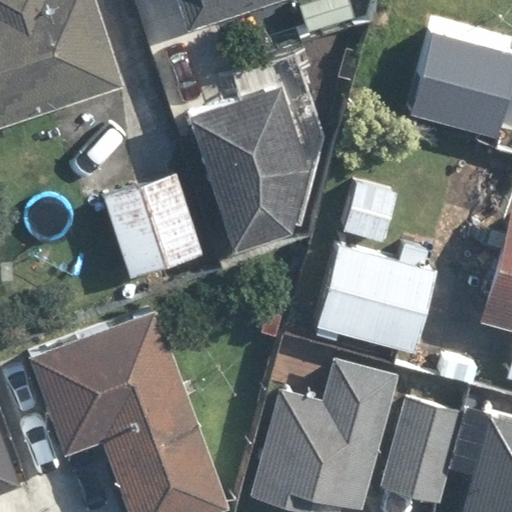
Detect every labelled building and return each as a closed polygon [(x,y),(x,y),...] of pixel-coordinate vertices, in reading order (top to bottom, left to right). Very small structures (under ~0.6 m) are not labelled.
[(0,0),(0,118),(121,77),(95,0),(0,0)] [(182,0),(189,20),(249,0),(295,0),(305,28),(353,12),(348,0),(182,0)] [(511,98),(511,52),(436,34),(417,108),(505,129),(511,98)] [(290,223),(306,166),(280,77),(187,105),(228,242),(290,223)] [(174,166),(99,191),(126,273),(201,248),(174,166)] [(382,235),(395,183),(352,173),(340,225),(382,235)] [(511,204),(502,202),(474,315),(511,324),(511,355),(508,371),(511,372),(511,204)] [(401,237),(397,254),(308,236),(287,337),(392,359),(396,339),(416,343),(433,262),(422,260),(426,242),(401,237)] [(154,296),(25,342),(62,445),(99,432),(126,511),(183,511),(225,497),(154,296)] [(272,379),(246,486),(306,500),(309,487),(362,500),(394,370),(328,354),(319,390),(272,379)] [(448,462),(465,466),(454,511),(511,511),(511,414),(463,402),(398,386),(374,483),(439,499),(448,462)] [(0,476),(10,472),(0,443),(0,476)]
